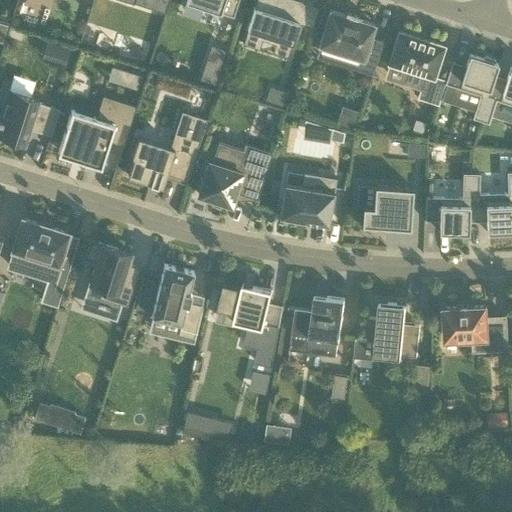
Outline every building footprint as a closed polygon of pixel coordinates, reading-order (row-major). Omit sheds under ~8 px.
[(126,0),(135,2),(134,3),(166,13),(169,0),(126,0)] [(186,0),(186,2),(234,17),(239,0),(186,0)] [(288,58),(293,44),(300,23),(290,20),(296,0),(257,0),(243,44),(285,58),(285,57),(288,58)] [(346,16),(330,10),(319,45),(362,59),(358,71),(373,76),(383,42),(370,37),(374,24),(358,19),(359,17),(347,13),(346,16)] [(445,47),(399,32),(388,64),(426,76),(419,98),(438,104),(445,81),(435,78),(445,47)] [(44,42),(42,56),(64,59),(66,45),(44,42)] [(488,96),(494,75),(498,64),(495,63),(496,61),(484,57),(484,59),(470,55),(466,66),(454,62),(454,61),(453,61),(445,84),(480,95),(473,118),(489,123),(496,100),(496,99),(488,96)] [(496,99),(496,100),(511,105),(511,68),(507,79),(494,75),(488,96),(496,99)] [(132,73),(127,88),(139,92),(143,77),(132,73)] [(266,101),(282,107),(287,93),(270,88),(266,101)] [(38,100),(9,90),(0,117),(0,135),(6,138),(6,139),(5,140),(19,145),(20,142),(24,143),(29,129),(51,136),(59,110),(37,103),(38,102),(38,100)] [(136,106),(103,96),(96,119),(72,111),(59,151),(85,159),(84,162),(101,168),(109,141),(123,146),(136,106)] [(207,120),(182,112),(171,148),(139,137),(132,157),(134,158),(128,176),(129,176),(150,183),(150,184),(151,185),(151,184),(157,185),(157,186),(158,187),(158,186),(163,187),(165,178),(167,174),(186,181),(185,184),(186,185),(187,181),(207,120)] [(424,158),(425,144),(408,143),(407,157),(424,158)] [(245,144),(242,152),(219,144),(213,163),(209,162),(198,194),(231,205),(233,201),(235,194),(257,201),(272,153),(245,144)] [(470,200),(469,221),(487,221),(487,233),(502,232),(502,234),(511,234),(511,172),(507,172),(508,193),(479,194),(479,200),(470,200)] [(329,225),(337,179),(304,173),(302,186),(285,183),(279,217),(308,222),(308,223),(315,224),(316,223),(329,225)] [(469,233),(469,221),(470,200),(479,200),(479,194),(480,174),(463,173),(462,198),(426,197),(425,221),(426,221),(426,220),(440,220),(439,232),(454,233),(454,235),(466,235),(466,233),(469,233)] [(363,207),(362,226),(410,229),(413,189),(375,186),(374,208),(363,207)] [(40,224),(25,219),(23,219),(21,225),(13,249),(14,250),(12,254),(38,262),(34,273),(54,279),(64,283),(65,283),(76,248),(65,245),(68,233),(50,227),(41,224),(40,224)] [(127,265),(131,253),(92,241),(91,242),(86,258),(96,262),(90,283),(103,287),(100,298),(127,307),(139,268),(127,265)] [(175,267),(164,264),(152,317),(153,317),(181,324),(179,334),(195,338),(201,312),(202,306),(189,303),(191,293),(192,293),(191,292),(189,292),(194,272),(184,269),(175,266),(175,267)] [(153,281),(143,278),(139,295),(149,297),(153,281)] [(218,308),(219,308),(236,312),(234,321),(264,328),(273,291),(243,284),(242,287),(224,283),(218,308)] [(315,295),(314,298),(313,311),(296,308),(292,334),(309,336),(307,352),(337,356),(339,340),(340,341),(345,299),(315,295)] [(370,318),(368,340),(376,341),(374,356),(401,358),(401,355),(417,357),(420,325),(405,324),(406,305),(379,303),(378,318),(370,318)] [(459,307),(445,308),(446,340),(474,338),(475,351),(509,349),(508,317),(488,318),(487,306),(472,306),(459,306),(459,307)] [(253,361),(248,388),(265,391),(269,372),(260,370),(262,363),(253,361)] [(427,392),(429,368),(417,367),(414,391),(427,392)] [(349,378),(337,376),(334,397),(346,398),(349,378)] [(509,410),(488,411),(489,426),(509,425),(509,410)] [(184,428),(229,434),(231,418),(185,413),(184,428)] [(286,442),(289,426),(265,422),(262,438),(286,442)]
